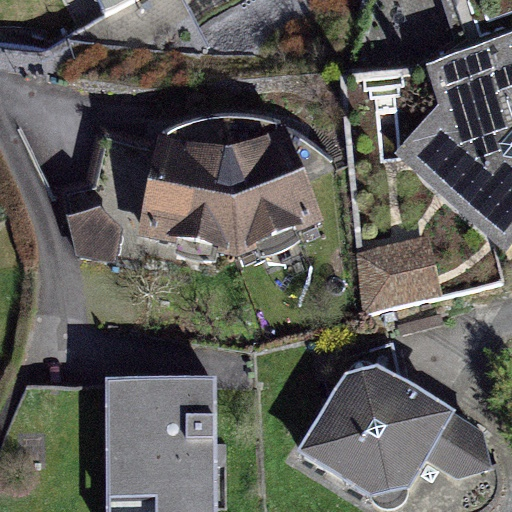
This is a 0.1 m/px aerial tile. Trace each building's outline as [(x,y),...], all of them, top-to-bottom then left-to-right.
[(98,0),(107,16),(134,0),(98,0)] [(487,38),(502,0),(419,0),(416,9),(437,78),(495,59),(487,38)] [(511,0),(502,0),(487,38),(495,59),(511,53),(511,0)] [(415,85),(428,127),(384,171),(485,272),(511,245),(511,53),(495,59),(437,78),(415,85)] [(253,256),(333,220),(293,132),(233,159),(253,256)] [(150,238),(253,256),(233,159),(165,147),(150,238)] [(379,317),(448,299),(431,232),(362,250),(379,317)] [(360,375),(311,453),(383,498),(380,511),(497,511),(501,510),(511,483),(497,438),(389,371),(360,375)] [(223,511),(221,387),(113,389),(114,511),(223,511)]
